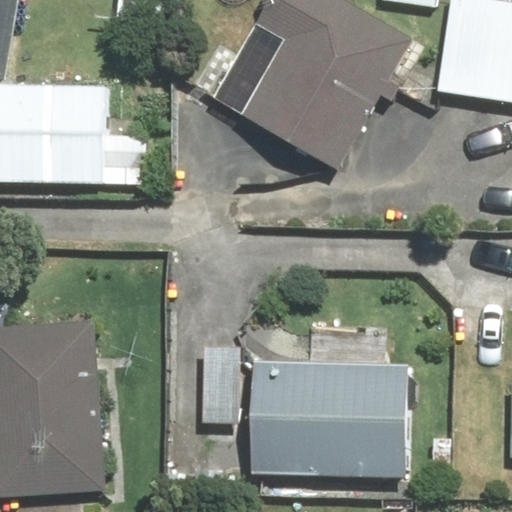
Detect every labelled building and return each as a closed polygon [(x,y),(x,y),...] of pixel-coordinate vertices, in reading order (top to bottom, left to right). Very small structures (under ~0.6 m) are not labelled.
[(0,0),(0,69),(24,72),(32,0),(0,0)] [(178,0),(124,0),(124,19),(177,22),(178,0)] [(429,42),(351,0),(287,0),(267,37),(279,44),(244,106),(358,169),(429,42)] [(449,0),(391,0),(391,8),(449,11),(449,0)] [(511,0),(456,0),(447,92),(511,98),(511,0)] [(118,134),(122,83),(1,73),(0,88),(0,180),(169,195),(173,139),(118,134)] [(0,333),(0,371),(6,500),(112,495),(104,328),(0,333)] [(262,333),(262,358),(259,476),(275,476),(274,493),(330,495),(330,479),(417,481),(420,362),(310,360),(311,335),(262,333)]
